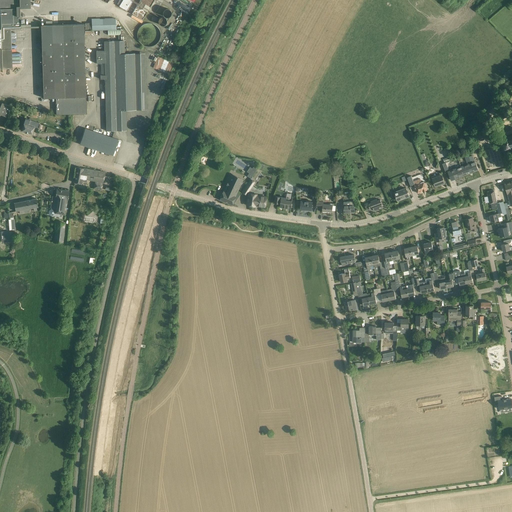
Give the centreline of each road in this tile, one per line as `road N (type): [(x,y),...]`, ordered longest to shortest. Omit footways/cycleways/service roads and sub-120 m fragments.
road 1 (tertiary): [(322,224),(229,209),(74,159)]
road 2 (unclassified): [(339,319),(371,511)]
road 3 (residential): [(325,251),(388,242),(480,207)]
road 4 (residential): [(339,319),(497,285)]
road 5 (tertiary): [(475,183),(375,220),(322,224)]
road 6 (unknown): [(369,500),(491,481)]
